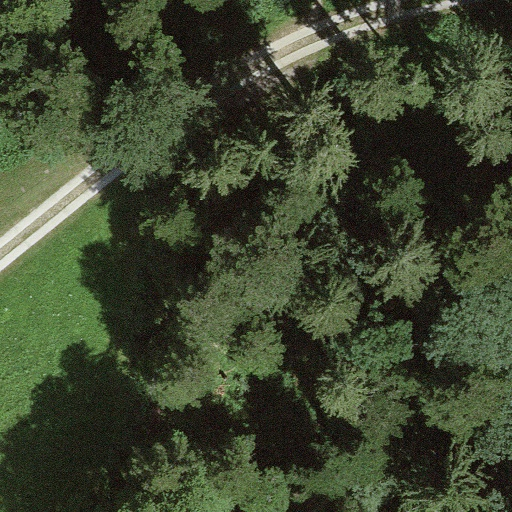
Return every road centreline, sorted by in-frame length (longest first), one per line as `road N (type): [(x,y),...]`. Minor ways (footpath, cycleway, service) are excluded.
road 1 (track): [(298,44),(205,95),(0,253)]
road 2 (track): [(427,0),(298,44)]
